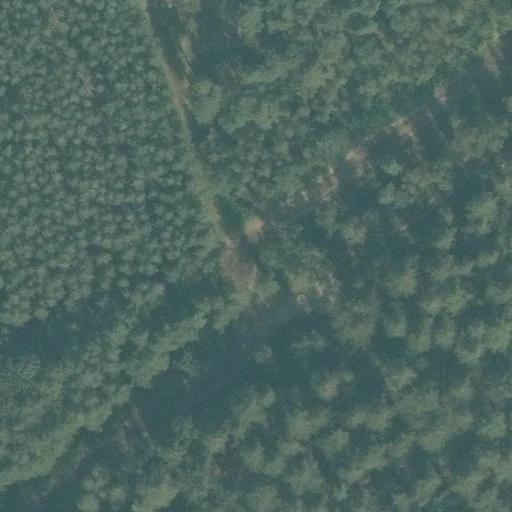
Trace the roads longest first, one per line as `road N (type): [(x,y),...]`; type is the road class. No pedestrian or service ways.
road 1 (track): [(262,327),(235,246),(511,29)]
road 2 (track): [(30,511),(262,327)]
road 3 (track): [(466,511),(311,286)]
road 4 (track): [(0,288),(58,286),(262,327)]
road 5 (track): [(140,0),(235,246)]
road 6 (track): [(311,286),(511,125)]
